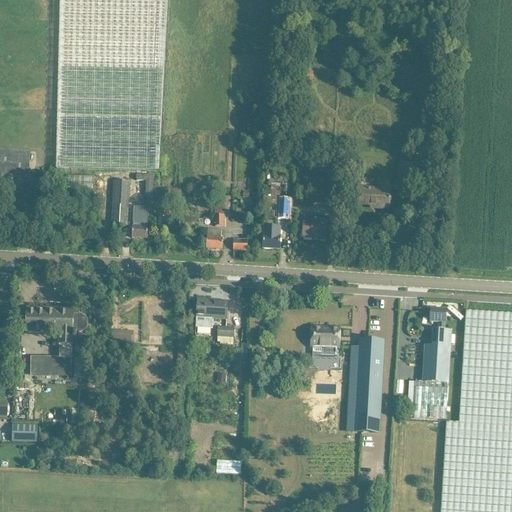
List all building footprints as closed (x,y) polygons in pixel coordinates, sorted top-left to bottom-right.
[(60,0),(57,170),(139,172),(159,172),(167,0),(60,0)] [(0,176),(28,178),(30,152),(0,150),(0,176)] [(400,165),(398,185),(412,186),(414,166),(400,165)] [(146,197),(153,197),(154,176),(137,175),(137,182),(146,183),(146,197)] [(115,182),(113,208),(128,210),(130,183),(115,182)] [(279,206),(280,197),(280,185),(272,185),(271,198),(265,198),(265,205),(279,206)] [(337,190),(324,189),(324,205),(336,206),(337,190)] [(360,189),(359,205),(377,206),(377,209),(389,209),(390,191),(379,190),(371,189),(360,189)] [(181,190),(168,190),(167,198),(181,198),(181,190)] [(207,199),(207,191),(193,191),(193,199),(207,199)] [(223,207),(215,207),(216,228),(224,227),(223,207)] [(133,227),(132,239),(147,239),(148,228),(147,228),(148,209),(134,209),(133,222),(132,222),(132,223),(134,223),(134,227),(133,227)] [(277,227),(277,220),(274,219),(274,212),(265,212),(264,227),(277,227)] [(204,220),(179,219),(179,228),(191,229),(191,226),(203,227),(204,220)] [(297,231),(296,239),(313,240),(313,239),(314,239),(318,239),(319,239),(319,241),(326,241),(327,221),(319,221),(319,222),(304,221),(303,231),(297,231)] [(264,229),(263,250),(279,250),(280,230),(264,229)] [(222,251),(223,238),(224,232),(214,231),(208,230),(206,249),(222,251)] [(248,251),(248,241),(233,240),(233,251),(248,251)] [(197,318),(196,329),(212,330),(213,319),(226,320),(228,303),(212,302),(212,303),(198,302),(198,301),(197,318)] [(79,310),(63,310),(49,310),(48,313),(27,312),(27,328),(60,329),(60,359),(31,358),(31,368),(31,376),(71,378),(72,369),(72,359),(72,340),(78,340),(78,334),(85,332),(88,328),(88,324),(88,320),(85,316),(82,314),(79,314),(79,310)] [(431,310),(430,323),(438,324),(438,331),(445,331),(445,324),(446,310),(431,310)] [(511,511),(511,314),(467,312),(461,423),(446,422),(440,511),(511,511)] [(218,328),(218,339),(218,343),(220,343),(220,346),(233,346),(233,340),(234,340),(234,329),(218,328)] [(339,329),(312,328),(311,347),(338,348),(339,329)] [(416,382),(414,418),(447,420),(451,331),(445,331),(438,331),(438,332),(433,332),(432,348),(425,348),(422,383),(416,382)] [(384,342),(360,341),(359,356),(354,356),(350,417),(355,417),(355,433),(379,434),(384,342)] [(75,359),(74,379),(83,380),(84,360),(75,359)] [(217,384),(226,384),(226,375),(217,374),(217,384)] [(277,376),(267,376),(267,387),(277,387),(277,376)] [(12,426),(12,442),(34,443),(37,443),(37,427),(12,426)]
